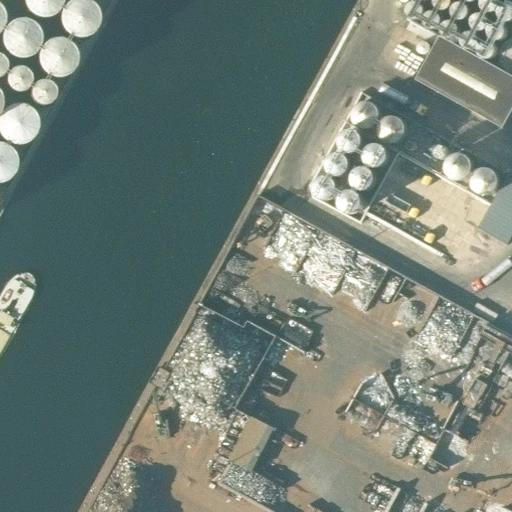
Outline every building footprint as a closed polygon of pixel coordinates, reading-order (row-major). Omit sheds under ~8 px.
[(21,0),(35,23),(57,9),(51,0),(21,0)] [(511,41),(511,4),(504,0),(424,0),(416,16),(502,61),(511,41)] [(95,16),(66,3),(54,30),(83,42),(95,16)] [(420,79),(504,126),(511,112),(511,75),(443,37),(412,20),(407,29),(438,46),(420,79)] [(2,61),(32,60),(30,27),(0,28),(2,61)] [(26,81),(26,79),(26,76),(25,74),(24,72),(22,70),(21,68),(18,67),(15,66),(13,66),(10,66),(8,67),(6,69),(4,70),(3,72),(1,75),(1,77),(1,79),(1,81),(2,84),(3,86),(5,88),(7,90),(9,91),(11,91),(14,92),(17,91),(19,90),(20,90),(23,87),(25,85),(26,83),(26,81)] [(50,94),(51,92),(50,89),(49,87),(48,85),(47,83),(45,82),(42,80),(40,80),(37,80),(35,80),(32,81),(30,82),(28,84),(27,86),(26,88),(25,90),(25,93),(25,96),(26,98),(27,100),(29,102),(31,103),(33,104),(36,105),(38,105),(41,105),(44,104),(45,103),(47,101),(49,99),(50,97),(50,94)] [(35,127),(35,123),(35,119),(33,115),(31,112),(29,109),(25,106),(24,105),(21,104),(17,103),(13,103),(10,103),(6,105),(3,107),(0,108),(0,138),(0,139),(4,141),(8,143),(11,144),(14,144),(16,144),(20,144),(23,142),(25,142),(27,140),(29,138),(31,135),(34,131),(35,127)] [(16,167),(16,163),(16,159),(14,155),(12,152),(10,148),(6,146),(5,145),(2,144),(0,143),(0,183),(0,184),(3,183),(6,181),(10,179),(13,175),(15,171),(16,167)] [(511,180),(510,179),(483,228),(509,242),(511,236),(511,180)] [(251,198),(205,305),(303,348),(333,279),(325,276),(333,258),(321,253),(318,260),(302,254),(310,237),(331,246),(332,244),(330,243),(334,233),(301,219),(289,247),(280,244),(284,234),(277,231),(285,213),(251,198)] [(358,385),(338,427),(400,455),(408,437),(422,444),(426,434),(439,440),(432,456),(445,462),(449,453),(457,456),(467,435),(358,385)] [(251,417),(230,462),(252,473),(273,427),(251,417)]
